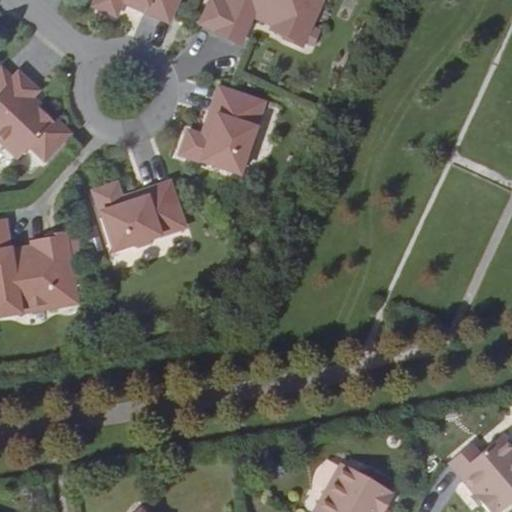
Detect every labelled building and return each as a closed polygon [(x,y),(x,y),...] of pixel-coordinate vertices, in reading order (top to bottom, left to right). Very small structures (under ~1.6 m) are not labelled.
[(94,0),(92,6),(115,16),(121,0),(128,0),(128,2),(143,8),(141,11),(167,22),(177,0),(94,0)] [(227,0),(226,5),(213,0),(209,0),(199,24),(214,33),(214,30),(239,44),(252,16),(266,22),(268,16),(275,19),(271,29),(285,36),(283,39),(301,46),(320,0),(227,0)] [(0,142),(17,159),(29,147),(43,160),(66,137),(37,109),(39,108),(30,99),(37,91),(17,73),(0,90),(0,142)] [(263,103),(218,88),(209,115),(212,116),(206,131),(210,133),(208,139),(187,131),(179,155),(239,174),(245,156),(250,153),(255,140),(252,134),(263,103)] [(116,184),(92,192),(112,251),(131,245),(136,248),(150,243),(152,238),(184,228),(169,183),(142,192),(142,194),(127,200),(128,203),(122,205),(116,184)] [(52,307),(76,303),(64,234),(46,237),(46,240),(31,243),(33,254),(25,255),(24,249),(9,252),(4,221),(0,222),(0,316),(19,313),(19,308),(52,303),(52,307)] [(490,511),(511,494),(511,453),(495,433),(471,453),(463,443),(439,463),(480,511),(490,511)] [(374,511),(385,493),(331,462),(302,511),(374,511)] [(38,490),(28,491),(30,501),(40,499),(38,490)]
